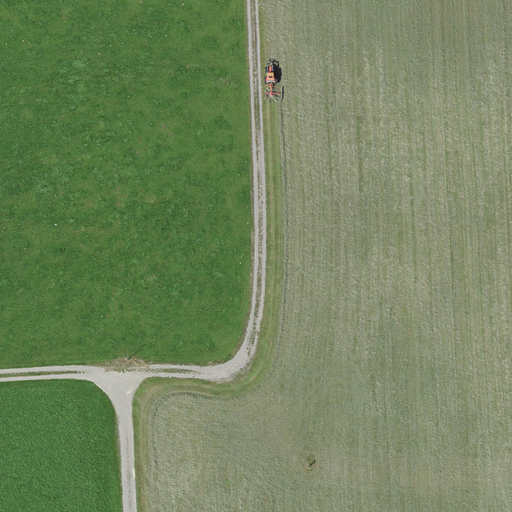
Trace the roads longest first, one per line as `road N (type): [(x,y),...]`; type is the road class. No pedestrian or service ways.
road 1 (track): [(253,0),(261,183),(256,324),(233,369),(0,375)]
road 2 (track): [(120,371),(129,511)]
